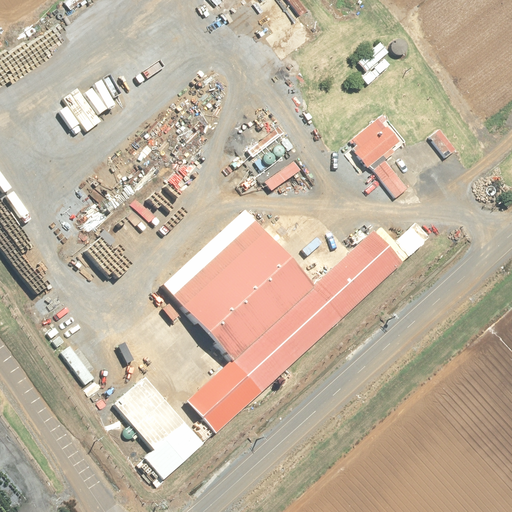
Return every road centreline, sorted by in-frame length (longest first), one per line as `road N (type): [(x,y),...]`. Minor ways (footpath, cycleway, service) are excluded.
road 1 (tertiary): [(204,511),(511,229)]
road 2 (unclassified): [(0,355),(105,511)]
